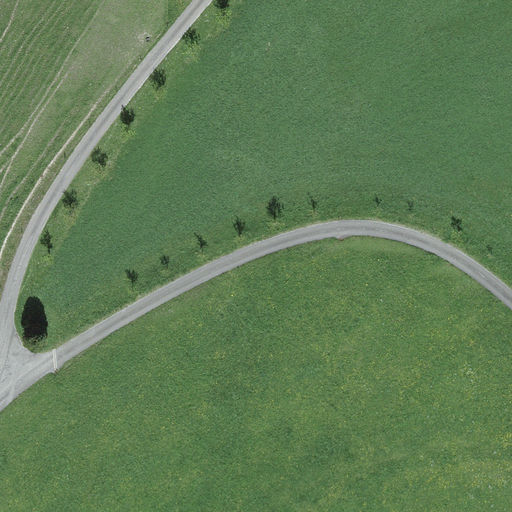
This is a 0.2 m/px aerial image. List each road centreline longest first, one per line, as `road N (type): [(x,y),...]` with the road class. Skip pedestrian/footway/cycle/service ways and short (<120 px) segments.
road 1 (residential): [(11,388),(161,294),(251,253),(329,231),(408,240),(461,265),(511,303)]
road 2 (residential): [(11,388),(3,326),(33,224),(97,127),(201,0)]
